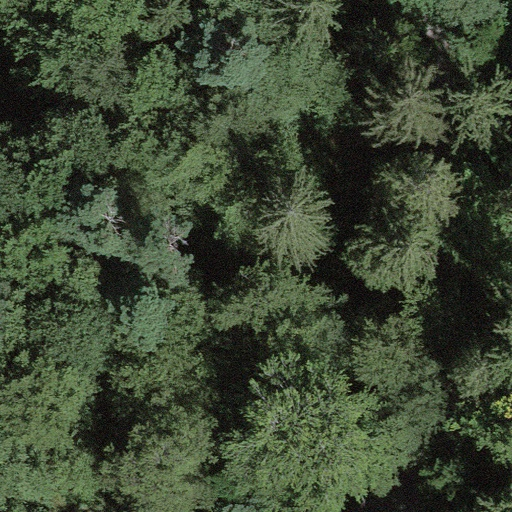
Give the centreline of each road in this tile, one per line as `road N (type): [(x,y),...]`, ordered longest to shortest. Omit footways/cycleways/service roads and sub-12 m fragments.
road 1 (track): [(420,443),(433,0)]
road 2 (track): [(407,511),(420,443),(511,408)]
